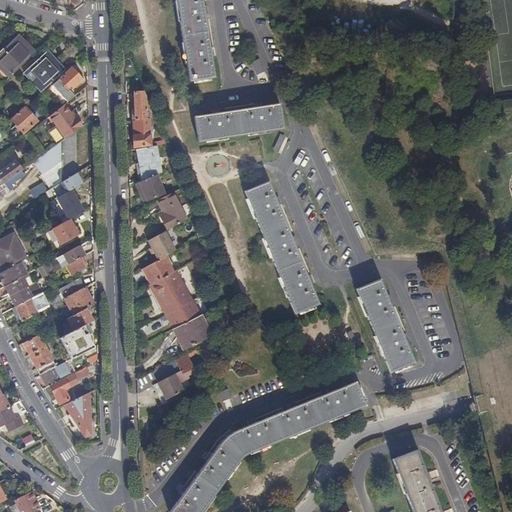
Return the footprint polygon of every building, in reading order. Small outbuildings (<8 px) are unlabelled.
[(175,0),(188,80),(214,76),(210,55),(209,46),(204,12),(202,3),(201,0),(175,0)] [(0,61),(7,55),(22,39),(20,37),(5,51),(3,48),(0,50),(0,61)] [(2,67),(11,75),(35,52),(22,39),(7,55),(0,61),(0,67),(1,68),(2,67)] [(47,51),(30,67),(34,72),(52,55),(47,51)] [(39,76),(33,82),(41,91),(65,69),(52,55),(34,72),(39,76)] [(251,62),(254,74),(262,72),(259,60),(251,62)] [(34,72),(30,67),(24,72),(28,77),(34,72)] [(65,99),(76,91),(73,88),(82,79),(71,67),(52,85),(65,99)] [(28,77),(33,82),(39,76),(34,72),(28,77)] [(67,101),(78,93),(76,91),(65,99),(67,101)] [(131,110),(132,121),(134,120),(148,118),(155,117),(144,91),(131,92),(131,101),(134,100),(134,110),(131,110)] [(197,140),(282,127),(277,102),(262,104),(261,104),(252,105),(219,110),(210,112),(193,114),(197,140)] [(76,130),(83,126),(76,116),(74,118),(64,104),(50,115),(65,138),(76,130)] [(36,121),(24,106),(10,119),(22,133),(36,121)] [(135,134),(132,135),(133,147),(150,144),(148,118),(134,120),(135,134)] [(65,138),(61,141),(62,160),(49,168),(49,169),(49,175),(77,157),(76,130),(65,138)] [(279,134),(273,150),(282,153),(288,137),(279,134)] [(138,149),(140,163),(141,167),(138,168),(140,181),(155,174),(160,173),(156,153),(155,146),(138,149)] [(49,175),(49,189),(52,188),(77,172),(77,157),(49,175)] [(0,184),(21,169),(15,161),(0,171),(0,170),(0,184)] [(70,190),(83,181),(78,171),(77,172),(52,188),(54,191),(62,186),(65,192),(70,190)] [(138,182),(135,183),(138,191),(141,190),(145,200),(157,196),(156,194),(162,191),(155,174),(140,181),(138,182)] [(241,184),(248,200),(251,208),(264,240),(268,248),(281,279),(284,287),(287,295),(295,313),(319,303),(311,284),(275,198),(265,174),(241,184)] [(40,183),(28,190),(33,199),(45,191),(40,183)] [(62,186),(54,191),(58,197),(65,192),(62,186)] [(56,198),(59,202),(68,219),(82,211),(70,190),(65,192),(58,197),(56,198)] [(186,220),(172,192),(157,200),(165,215),(160,217),(167,230),(186,220)] [(68,219),(59,202),(55,204),(59,211),(57,213),(63,222),(68,219)] [(63,222),(51,228),(59,243),(76,233),(68,219),(63,222)] [(0,256),(20,245),(13,232),(0,239),(0,256)] [(23,260),(26,258),(20,245),(0,256),(0,264),(3,270),(23,260)] [(58,264),(54,258),(50,261),(37,267),(42,277),(64,265),(81,256),(83,255),(78,245),(62,254),(66,260),(58,264)] [(64,265),(70,275),(86,267),(81,256),(64,265)] [(172,271),(169,266),(164,256),(150,264),(142,268),(150,284),(172,271)] [(3,270),(0,272),(0,278),(3,285),(18,277),(19,278),(26,274),(24,270),(27,268),(23,260),(3,270)] [(150,284),(148,285),(161,308),(164,314),(190,301),(186,294),(173,271),(172,271),(150,284)] [(31,283),(26,274),(19,278),(4,286),(9,295),(31,283)] [(15,307),(21,321),(34,314),(36,313),(40,311),(54,303),(55,302),(63,298),(84,286),(79,277),(58,289),(60,293),(44,301),(43,298),(40,292),(15,305),(15,307)] [(391,373),(415,363),(407,343),(403,335),(391,305),(387,296),(380,279),(355,289),(391,373)] [(40,292),(35,281),(31,283),(9,295),(15,305),(40,292)] [(158,310),(161,308),(148,285),(145,286),(158,310)] [(63,298),(73,315),(85,308),(91,304),(86,295),(89,294),(84,286),(63,298)] [(328,305),(342,300),(339,294),(325,300),(328,305)] [(190,301),(164,314),(172,328),(173,328),(198,315),(190,301)] [(57,309),(54,303),(40,311),(43,316),(48,313),(49,314),(57,309)] [(18,323),(21,321),(15,307),(15,305),(11,308),(18,323)] [(67,318),(73,330),(83,325),(88,322),(92,320),(85,308),(73,315),(67,318)] [(209,336),(198,315),(173,328),(183,348),(209,336)] [(83,325),(87,333),(92,331),(88,322),(83,325)] [(93,347),(87,333),(83,325),(73,330),(59,338),(70,358),(93,347)] [(22,343),(39,375),(40,374),(55,366),(38,334),(22,343)] [(207,365),(219,347),(215,344),(199,353),(207,365)] [(151,385),(152,386),(156,393),(161,391),(164,399),(165,399),(182,391),(181,389),(189,385),(184,376),(194,371),(199,377),(204,370),(207,365),(199,353),(197,348),(189,352),(161,367),(151,372),(157,382),(151,385)] [(87,359),(90,364),(98,360),(97,353),(87,359)] [(72,374),(75,372),(68,359),(64,362),(71,374),(72,374)] [(55,366),(40,374),(46,387),(64,378),(66,377),(70,374),(71,374),(64,362),(55,366)] [(64,378),(64,379),(50,387),(59,404),(64,402),(69,399),(64,389),(77,383),(76,381),(90,374),(86,366),(75,372),(72,374),(71,374),(70,374),(66,377),(64,378)] [(137,394),(152,386),(151,385),(157,382),(151,372),(138,379),(136,380),(136,394),(137,394)] [(170,511),(202,511),(242,459),(298,435),(350,414),(367,407),(357,382),(337,390),(329,393),(298,406),(289,409),(259,422),(251,425),(228,435),(213,455),(208,462),(188,488),(183,495),(170,511)] [(89,392),(64,404),(84,436),(91,434),(89,392)] [(0,410),(8,406),(2,394),(1,394),(0,395),(0,410)] [(15,419),(8,406),(0,410),(0,426),(6,424),(14,419),(15,419)] [(18,426),(9,431),(23,425),(19,417),(15,419),(14,419),(18,426)] [(6,424),(9,431),(18,426),(14,419),(6,424)] [(30,434),(21,438),(24,446),(34,442),(30,434)] [(414,511),(442,511),(431,484),(428,476),(418,452),(394,462),(414,511)] [(180,493),(183,495),(188,488),(185,486),(180,493)] [(14,500),(15,503),(20,511),(30,511),(39,507),(30,491),(14,500)] [(20,511),(15,503),(10,506),(12,511),(20,511)]
